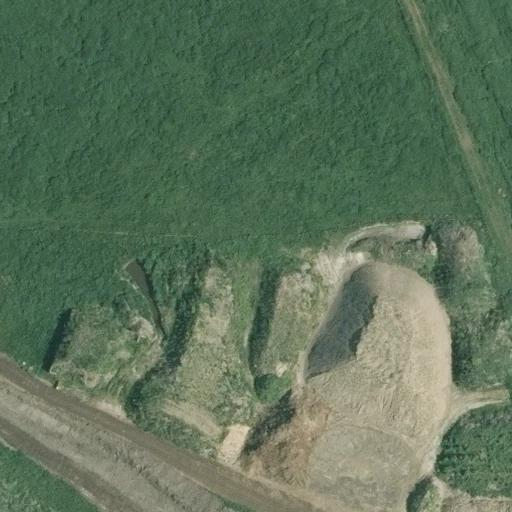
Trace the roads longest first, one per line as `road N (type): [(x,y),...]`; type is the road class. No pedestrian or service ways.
road 1 (track): [(293,511),(0,381)]
road 2 (track): [(133,511),(0,423)]
